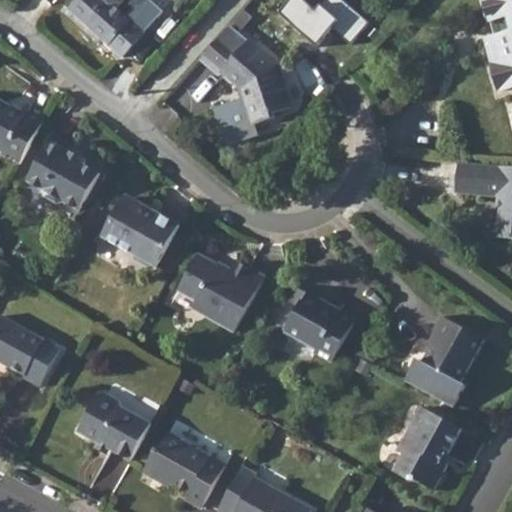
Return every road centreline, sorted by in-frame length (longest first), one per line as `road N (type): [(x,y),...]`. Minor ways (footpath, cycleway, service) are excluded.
road 1 (residential): [(0,15),(244,214),(285,227),(326,216),(349,198)]
road 2 (residential): [(349,198),(511,303)]
